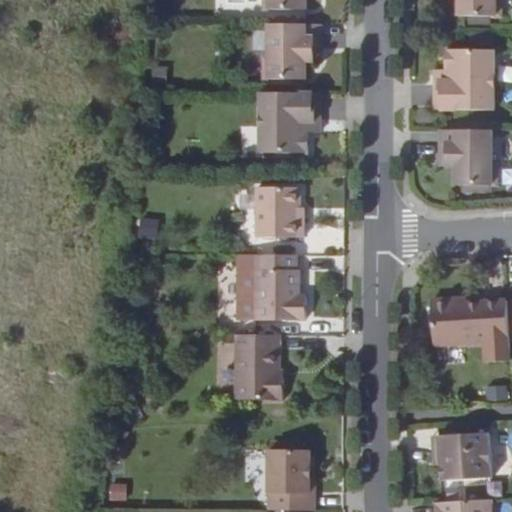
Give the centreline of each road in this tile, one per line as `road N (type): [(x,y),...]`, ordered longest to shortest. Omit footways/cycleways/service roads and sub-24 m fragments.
road 1 (residential): [(379,511),(378,232)]
road 2 (residential): [(378,232),(379,0)]
road 3 (residential): [(511,227),(378,232)]
